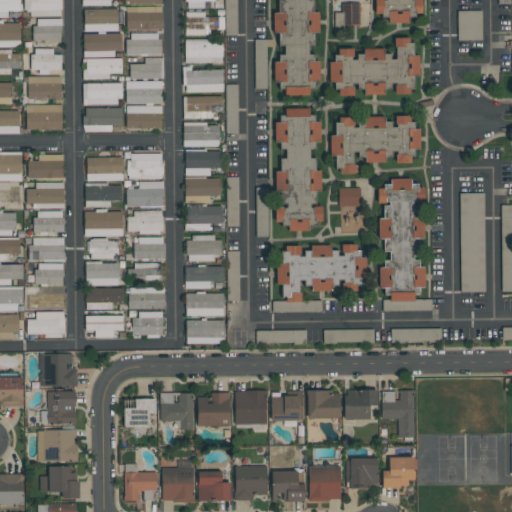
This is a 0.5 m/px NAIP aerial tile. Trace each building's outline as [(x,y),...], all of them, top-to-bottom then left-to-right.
[(0,0),(0,18),(7,18),(7,11),(20,11),(19,0),(0,0)] [(60,16),(60,0),(25,0),(26,17),(60,16)] [(215,0),(184,0),(185,9),(204,8),(204,2),(215,2),(215,0)] [(277,0),(278,13),(272,13),(273,34),(278,34),(278,45),(283,49),(283,55),(281,55),(273,65),(273,81),(284,89),(284,96),(308,96),(308,93),(319,80),(319,63),(309,55),(308,55),(308,46),(313,46),(312,33),(318,33),(318,14),(313,10),(312,0),(277,0)] [(373,0),(374,14),(384,17),(387,17),(387,23),(408,23),(408,15),(421,15),(420,0),(373,0)] [(359,26),(359,3),(341,4),(341,13),(333,13),(333,27),(359,26)] [(184,36),(210,36),(210,30),(225,30),(225,36),(236,36),(236,4),(224,4),(224,17),(204,17),(204,12),(184,12),(184,36)] [(126,30),(161,30),(161,7),(125,7),(126,30)] [(83,10),(83,32),(117,32),(117,9),(83,10)] [(481,11),(457,11),(457,41),(482,40),(481,11)] [(61,19),(33,20),(34,41),(61,41),(61,19)] [(0,47),(20,48),(20,23),(0,22),(0,47)] [(159,33),(126,34),(127,55),(160,55),(159,33)] [(83,57),(114,57),(114,51),(121,51),(120,34),(83,34),(83,57)] [(413,90),(413,77),(419,76),(418,55),(413,55),(413,51),(409,38),(394,38),(390,54),(384,54),(383,49),(379,49),(353,57),(353,49),(335,49),(335,61),(328,63),(328,83),(333,83),(338,96),(353,96),(357,88),(364,88),(364,95),(373,95),(390,89),(394,85),(394,94),(400,94),(413,90)] [(184,40),(184,64),(222,63),(222,39),(184,40)] [(254,89),(267,89),(266,39),(254,39),(254,89)] [(53,49),(31,49),(31,70),(38,70),(38,75),(48,75),(48,70),(61,71),(61,55),(52,55),(53,49)] [(162,79),(161,58),(143,59),(143,64),(129,64),(129,79),(162,79)] [(121,59),(82,59),(82,80),(109,80),(108,74),(121,74),(121,59)] [(222,70),(190,70),(190,67),(183,67),(183,93),(222,92),(222,70)] [(60,99),(60,76),(27,77),(27,100),(60,99)] [(0,103),(10,104),(10,82),(0,81),(0,103)] [(161,81),(125,82),(125,104),(161,103),(161,81)] [(120,83),(82,84),(82,105),(120,105),(120,83)] [(226,134),(237,134),(237,92),(229,92),(229,86),(225,86),(226,134)] [(182,97),(182,119),(212,119),(212,112),(221,112),(221,96),(182,97)] [(25,105),(25,130),(61,130),(61,105),(25,105)] [(161,129),(160,105),(125,106),(125,129),(161,129)] [(83,132),(110,132),(110,126),(121,126),(122,108),(83,108),(83,132)] [(274,221),(285,225),(288,225),(287,231),(308,231),(308,223),(321,223),(321,206),(315,206),(315,192),(320,192),(320,172),(315,170),(315,158),(309,158),(309,150),(314,150),(320,133),(320,120),(309,117),(309,109),(284,109),(274,134),(274,145),(284,149),(284,159),(279,158),(279,171),(275,171),(275,209),(274,212),(274,221)] [(0,133),(19,134),(18,111),(0,110),(0,133)] [(329,154),(335,160),(335,168),(341,174),(353,174),(353,151),(364,162),(364,163),(385,163),(385,160),(395,150),(395,163),(410,163),(410,157),(419,149),(419,129),(418,129),(410,120),(409,116),(394,116),(394,129),(388,122),(384,122),(384,117),(364,117),(364,119),(353,129),(353,117),(341,118),(334,124),(334,133),(329,138),(329,154)] [(182,147),(218,147),(218,124),(182,124),(182,147)] [(184,176),(209,176),(209,169),(218,168),(218,150),(184,151),(184,176)] [(0,152),(0,181),(21,181),(20,152),(0,152)] [(162,179),(161,153),(127,154),(128,180),(162,179)] [(37,155),(38,161),(27,161),(27,178),(62,178),(62,155),(37,155)] [(121,157),(85,158),(86,182),(122,181),(121,157)] [(220,196),(219,177),(183,178),(184,203),(209,203),(209,196),(220,196)] [(237,177),(225,177),(226,227),(239,227),(237,177)] [(377,188),(376,204),(383,204),(383,218),(378,219),(377,240),(383,240),(382,252),(389,252),(388,262),(378,266),(378,289),(389,289),(389,299),(382,302),(382,310),(431,312),(431,300),(415,300),(410,288),(423,288),(424,267),(411,267),(413,202),(423,203),(423,199),(418,184),(411,184),(409,179),(401,179),(377,188)] [(125,207),(162,207),(162,182),(138,182),(138,189),(125,189),(125,207)] [(63,208),(63,183),(34,183),(35,189),(25,189),(25,208),(63,208)] [(84,207),(109,207),(109,201),(120,201),(120,184),(84,185),(84,207)] [(256,237),(268,237),(267,188),(255,188),(256,237)] [(337,189),(338,207),(358,206),(357,188),(337,189)] [(458,193),(459,292),(484,292),(483,193),(458,193)] [(185,231),(209,230),(208,224),(221,224),(221,205),(184,207),(185,231)] [(511,205),(500,205),(501,292),(511,291),(511,205)] [(0,235),(14,236),(14,212),(0,211),(0,235)] [(83,212),(83,237),(122,236),(121,211),(83,212)] [(62,212),(33,212),(33,233),(62,233),(62,212)] [(126,213),(126,234),(162,233),(161,212),(126,213)] [(163,259),(163,237),(134,238),(134,259),(163,259)] [(186,237),(185,261),(213,262),(213,255),(220,256),(221,237),(186,237)] [(29,238),(29,260),(63,261),(63,238),(29,238)] [(0,259),(18,260),(18,239),(0,239),(0,259)] [(115,259),(115,241),(88,241),(88,259),(115,259)] [(364,281),(364,259),(355,250),(355,245),(341,245),(341,257),(334,251),(330,251),(330,245),(309,245),(309,247),(299,257),(300,246),(287,246),(276,256),(276,285),(281,285),(281,297),(290,306),(283,305),(283,312),(320,312),(320,301),(299,301),(299,279),(311,291),(328,291),(332,287),(345,287),(346,287),(358,287),(364,281)] [(226,252),(227,301),(239,301),(238,251),(226,252)] [(35,285),(62,284),(62,263),(34,263),(35,285)] [(84,263),(84,286),(117,286),(117,263),(84,263)] [(161,281),(161,263),(133,263),(133,281),(161,281)] [(22,264),(0,264),(0,285),(10,285),(10,280),(23,279),(22,264)] [(222,267),(184,267),(184,289),(209,289),(209,282),(222,282),(222,267)] [(0,287),(0,311),(21,311),(20,287),(0,287)] [(62,287),(35,288),(35,294),(28,294),(28,310),(63,309),(62,287)] [(128,309),(164,309),(163,287),(127,288),(128,309)] [(122,289),(84,289),(85,310),(111,310),(111,303),(122,303),(122,289)] [(222,316),(222,293),(184,294),(185,317),(222,316)] [(34,312),(34,320),(26,320),(26,336),(64,336),(64,312),(34,312)] [(161,312),(138,312),(138,318),(131,318),(131,336),(161,335),(161,312)] [(0,339),(12,339),(12,333),(18,333),(18,315),(0,314),(0,339)] [(113,338),(113,331),(123,330),(122,316),(84,316),(84,339),(113,338)] [(223,321),(185,320),(185,344),(223,344),(223,321)] [(440,329),(390,329),(390,342),(441,342),(440,329)] [(255,331),(255,344),(305,343),(305,330),(255,331)] [(322,344),(373,343),(373,330),(322,331),(322,344)] [(71,354),(38,354),(39,387),(76,387),(76,369),(71,369),(71,354)] [(22,377),(0,377),(0,405),(22,405),(22,377)] [(302,391),(279,390),(279,395),(270,395),(269,419),(301,421),(302,391)] [(343,420),(369,420),(368,406),(377,406),(376,390),(342,391),(343,420)] [(234,391),(234,425),(265,425),(265,391),(234,391)] [(339,418),(339,394),(328,394),(328,391),(305,391),(306,419),(339,418)] [(413,438),(413,391),(396,391),(380,391),(380,419),(396,419),(397,438),(413,438)] [(74,392),(46,392),(46,412),(40,412),(40,424),(74,424),(74,392)] [(159,421),(179,421),(179,430),(192,430),(191,393),(159,394),(159,421)] [(229,393),(210,393),(210,398),(196,398),(196,426),(229,426),(229,393)] [(75,461),(74,430),(36,431),(36,462),(75,461)] [(413,458),(387,458),(387,471),(381,471),(381,488),(407,488),(406,480),(413,480),(413,458)] [(376,459),(345,459),(346,489),(366,489),(366,485),(377,485),(376,459)] [(161,468),(161,503),(193,502),(192,460),(177,460),(177,468),(161,468)] [(123,502),(138,501),(137,492),(142,492),(143,500),(156,499),(155,472),(136,473),(136,464),(123,464),(123,502)] [(61,492),(61,499),(77,499),(76,466),(47,467),(47,476),(38,476),(39,492),(61,492)] [(252,496),(266,495),(265,466),(233,467),(234,501),(252,500),(252,496)] [(308,501),(339,501),(339,466),(307,467),(308,501)] [(197,502),(230,501),(230,482),(221,483),(221,471),(196,472),(197,502)] [(296,471),(271,472),(272,495),(281,494),(282,502),(303,502),(303,484),(297,484),(296,471)] [(21,473),(0,474),(0,504),(22,504),(21,473)]
